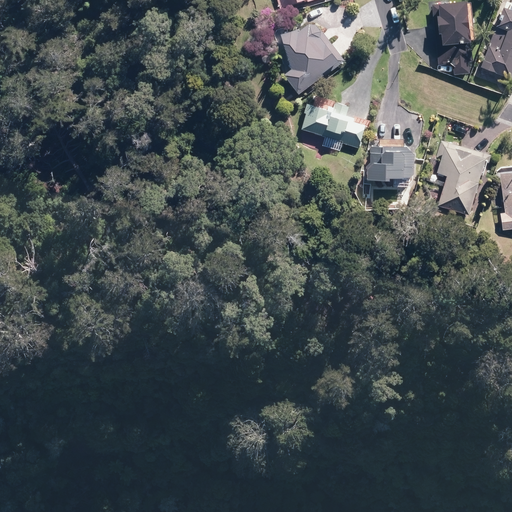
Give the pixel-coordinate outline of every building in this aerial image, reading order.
[(277,0),(280,8),(307,0),(277,0)] [(461,1),(431,4),(437,64),(450,63),(450,73),(468,72),(461,1)] [(479,68),(511,80),(511,76),(511,12),(501,8),(479,68)] [(314,25),(278,35),(288,68),(282,74),(297,93),(342,57),(327,38),(320,44),(314,25)] [(357,145),(363,120),(305,104),(298,129),(323,136),(319,149),(331,152),(341,147),(343,141),(357,145)] [(489,154),(442,141),(434,172),(444,174),(435,205),(468,214),(483,161),(486,162),(489,154)] [(362,179),(380,180),(380,186),(407,187),(407,177),(412,177),(413,154),(406,148),(368,146),(368,162),(363,162),(362,179)] [(498,212),(500,229),(511,227),(511,170),(498,172),(504,212),(498,212)]
